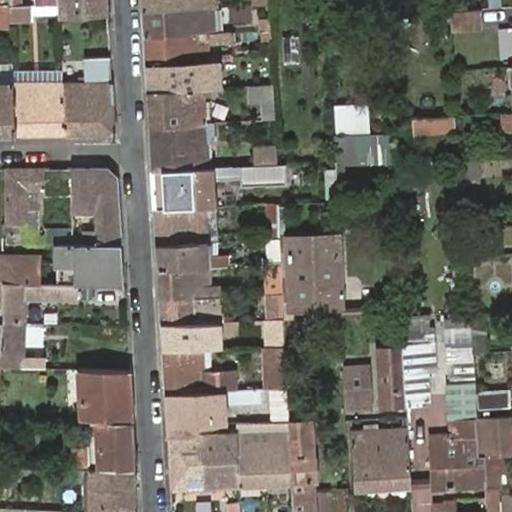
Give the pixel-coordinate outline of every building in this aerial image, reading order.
[(41,0),(42,6),(56,5),(57,16),(107,14),(106,0),(41,0)] [(201,7),(215,7),(215,0),(142,0),(143,10),(201,7)] [(511,0),(488,0),(488,9),(511,7),(511,0)] [(383,6),(384,15),(385,15),(415,13),(415,4),(383,6)] [(32,6),(33,17),(57,16),(56,5),(42,6),(32,6)] [(10,7),(5,7),(6,26),(34,24),(33,17),(32,6),(18,7),(10,7)] [(201,7),(143,10),(145,38),(210,33),(210,27),(203,28),(201,7)] [(480,9),(448,11),(449,31),(481,28),(480,9)] [(259,37),(269,37),(268,17),(259,17),(259,30),(259,37)] [(146,65),(197,61),(197,46),(218,44),(218,33),(210,33),(145,38),(146,65)] [(14,135),(114,134),(110,58),(83,58),(83,83),(61,83),(11,83),(14,135)] [(224,71),(223,60),(197,61),(146,65),(148,92),(200,89),(205,88),(203,73),(224,71)] [(10,70),(11,83),(61,83),(60,67),(10,70)] [(0,134),(14,135),(11,83),(10,70),(10,68),(0,68),(0,134)] [(208,88),(226,87),(224,71),(203,73),(205,88),(208,88)] [(200,89),(148,92),(150,126),(202,123),(200,89)] [(262,120),(273,119),(272,97),(261,98),(262,120)] [(339,109),(340,134),(367,134),(365,108),(339,109)] [(511,113),(511,114),(502,114),(503,129),(511,128),(511,113)] [(453,118),(413,120),(414,135),(454,132),(453,118)] [(220,140),(219,122),(209,123),(209,140),(220,140)] [(202,123),(150,126),(152,170),(207,168),(206,141),(209,140),(209,123),(202,123)] [(253,165),(276,164),(275,146),(252,148),(253,165)] [(476,162),(459,163),(461,184),(477,183),(476,162)] [(343,163),(323,167),(329,197),(349,193),(343,163)] [(218,207),(217,180),(247,178),(247,185),(287,183),(286,164),(276,164),(253,165),(207,168),(152,170),(154,210),(204,207),(217,207),(218,207)] [(4,238),(4,245),(41,244),(41,212),(45,212),(45,191),(51,191),(52,196),(70,196),(71,169),(5,170),(4,222),(1,224),(0,239),(4,238)] [(82,244),(100,244),(120,243),(116,178),(107,169),(71,169),(70,196),(70,220),(77,220),(77,213),(94,213),(94,232),(81,232),(82,244)] [(279,237),(278,203),(265,204),(266,238),(279,237)] [(204,207),(154,210),(157,244),(207,241),(218,241),(217,234),(206,234),(204,207)] [(217,207),(204,207),(206,234),(217,234),(217,207)] [(70,244),(76,244),(82,244),(81,232),(81,219),(77,220),(70,220),(70,244)] [(45,240),(65,241),(66,228),(46,226),(45,240)] [(281,263),(279,237),(266,238),(268,259),(274,259),(275,264),(281,263)] [(340,310),(337,237),(288,239),(291,312),(340,310)] [(207,241),(157,244),(158,268),(197,266),(207,266),(229,265),(228,255),(208,256),(207,241)] [(101,256),(120,257),(120,243),(100,244),(101,256)] [(75,256),(101,256),(100,244),(82,244),(76,244),(75,256)] [(0,262),(0,266),(0,281),(44,283),(43,263),(43,255),(0,254),(0,262)] [(58,283),(72,283),(103,284),(101,263),(101,256),(75,256),(75,263),(58,263),(58,283)] [(103,284),(122,284),(121,263),(120,257),(101,256),(101,263),(103,284)] [(283,292),(281,263),(275,264),(266,264),(267,293),(283,292)] [(197,266),(158,268),(160,297),(198,296),(197,266)] [(208,287),(207,266),(197,266),(198,296),(208,296),(208,287)] [(0,321),(20,323),(21,298),(71,300),(72,283),(58,283),(44,283),(0,281),(0,321)] [(208,287),(208,296),(221,295),(242,295),(242,286),(208,287)] [(284,319),(283,292),(267,293),(268,319),(284,319)] [(221,295),(208,296),(209,321),(221,321),(222,321),(221,295)] [(198,296),(160,297),(161,323),(209,321),(208,296),(198,296)] [(478,318),(469,318),(470,327),(479,327),(478,318)] [(285,346),(284,319),(268,319),(269,337),(264,338),(264,347),(266,347),(285,346)] [(0,321),(0,366),(47,367),(47,358),(28,358),(28,328),(22,328),(21,323),(20,323),(0,321)] [(209,321),(161,323),(162,349),(211,348),(221,348),(221,321),(209,321)] [(288,388),(285,346),(266,347),(268,380),(268,388),(275,388),(288,388)] [(405,389),(403,346),(380,347),(381,356),(393,356),(394,364),(381,365),(384,407),(406,406),(405,389)] [(211,348),(162,349),(165,393),(236,390),(236,372),(208,374),(208,359),(212,359),(211,348)] [(344,407),(344,409),(373,407),(372,359),(342,360),(344,407)] [(127,370),(77,368),(79,420),(85,420),(129,422),(127,370)] [(236,390),(165,393),(167,437),(202,435),(201,425),(216,424),(215,412),(201,413),(201,407),(236,405),(236,400),(248,398),(248,390),(236,390)] [(510,390),(474,393),(475,408),(511,406),(510,390)] [(498,511),(496,511),(496,488),(499,487),(497,464),(511,463),(511,454),(511,453),(511,418),(511,415),(476,418),(479,457),(486,456),(487,483),(487,496),(487,511),(498,511)] [(479,457),(476,418),(460,418),(461,437),(436,439),(439,486),(487,483),(486,456),(479,457)] [(72,445),(74,468),(87,469),(132,471),(129,422),(85,420),(86,445),(72,445)] [(293,484),(290,423),(289,421),(276,421),(272,421),(273,433),(274,444),(252,445),(252,434),(251,423),(237,423),(237,433),(240,485),(240,486),(293,484)] [(314,511),(310,422),(290,423),(293,484),(294,511),(314,511)] [(201,425),(202,435),(216,434),(216,424),(201,425)] [(355,490),(411,488),(407,428),(352,430),(355,490)] [(202,435),(167,437),(170,489),(240,485),(237,433),(216,434),(202,435)] [(274,444),(273,433),(252,434),(252,445),(274,444)] [(74,468),(0,465),(0,478),(87,481),(87,469),(74,468)] [(87,469),(87,481),(88,489),(134,491),(132,471),(87,469)] [(88,489),(88,511),(134,511),(134,491),(88,489)] [(348,511),(348,489),(337,489),(337,511),(348,511)]
